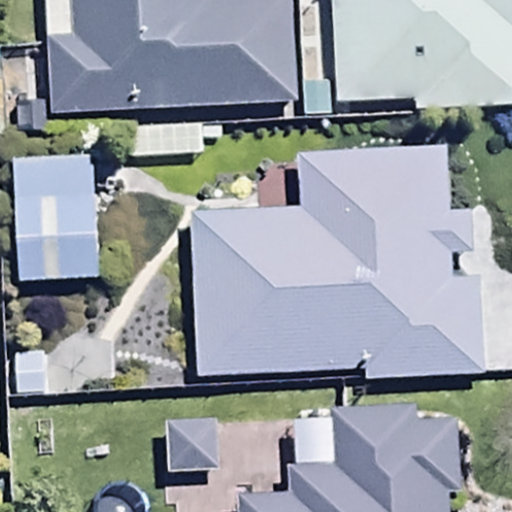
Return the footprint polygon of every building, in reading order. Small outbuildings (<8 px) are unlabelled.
[(44,0),(53,132),(295,116),(288,7),(228,11),(227,0),(44,0)] [(511,0),(331,0),(335,116),(415,113),(415,121),(511,117),(511,0)] [(203,139),(129,140),(130,171),(204,170),(203,139)] [(200,393),(363,384),(364,399),(486,393),(480,294),(450,295),(449,268),(471,267),(469,224),(451,225),(447,161),(296,169),(299,222),(191,228),(200,393)] [(95,174),(14,176),(17,302),(98,300),(95,174)] [(443,511),(443,510),(457,510),(455,437),(419,438),(418,422),(330,425),(332,485),(290,486),(291,510),(239,511),(238,511),(443,511)] [(220,439),(166,441),(167,490),(221,488),(220,439)]
